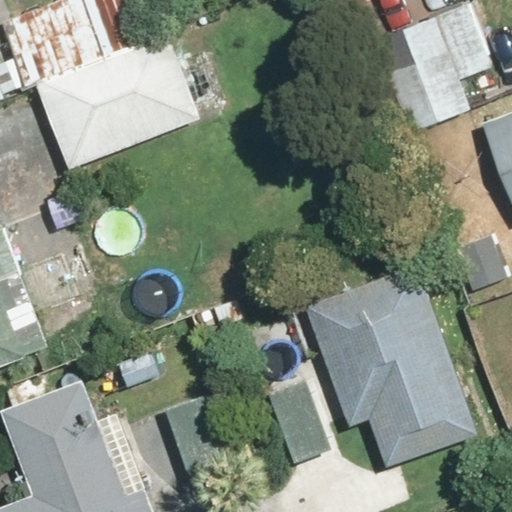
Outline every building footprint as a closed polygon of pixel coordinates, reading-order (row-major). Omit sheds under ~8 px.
[(481,5),(396,34),(427,125),(481,106),(469,72),(500,61),(481,5)] [(179,33),(50,83),(82,166),(212,116),(179,33)] [(511,98),(472,113),(511,224),(511,98)] [(0,367),(59,345),(13,221),(0,225),(0,367)] [(511,255),(506,238),(465,251),(483,306),(511,296),(511,255)] [(493,435),(430,258),(320,297),(366,427),(388,419),(405,466),(493,435)] [(320,372),(270,388),(294,458),(343,442),(320,372)] [(155,511),(107,373),(17,405),(48,495),(0,511),(155,511)] [(247,472),(218,388),(168,405),(197,489),(247,472)]
